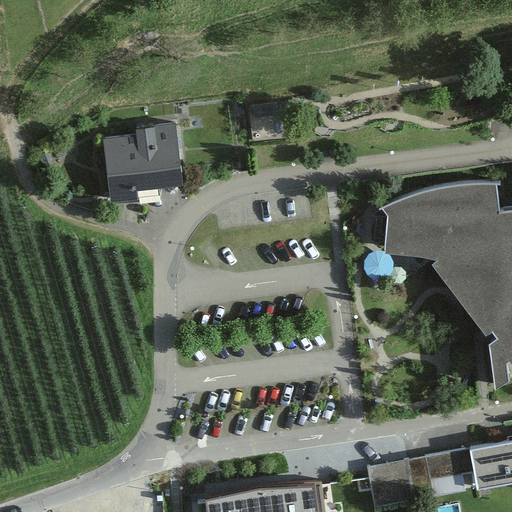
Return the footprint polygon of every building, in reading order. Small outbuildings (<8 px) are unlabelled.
[(277,127),(277,101),(258,101),(258,127),(277,127)] [(140,143),(107,145),(111,199),(162,196),(161,181),(184,179),(180,128),(139,131),(140,143)] [(511,209),(503,211),(500,183),(458,184),(412,195),(382,207),(391,215),(387,251),(431,255),(488,330),(497,386),(511,377),(511,209)] [(478,483),(511,476),(511,435),(470,443),(478,483)] [(428,456),(371,468),(379,509),(437,497),(428,456)] [(261,490),(207,502),(208,511),(321,511),(318,487),(261,490)]
